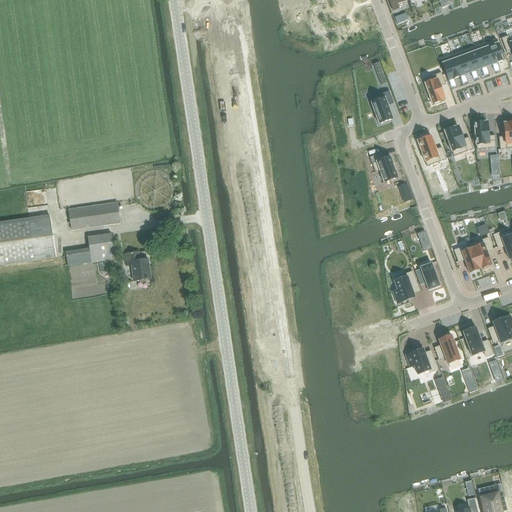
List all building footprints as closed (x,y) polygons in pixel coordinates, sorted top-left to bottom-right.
[(388,0),(393,11),(399,9),(397,5),(408,1),(408,0),(388,0)] [(508,36),(501,39),(506,53),(511,50),(511,37),(509,39),(508,36)] [(496,40),(484,44),(492,65),(494,72),(500,70),(497,63),(504,61),(496,40)] [(484,44),(473,48),(481,69),(483,76),(489,73),(487,67),(492,65),(484,44)] [(473,48),(463,52),(470,73),(473,79),(478,77),(476,71),(481,69),(473,48)] [(463,52),(452,56),(460,77),(462,83),(468,81),(465,75),(470,73),(463,52)] [(452,56),(441,60),(451,88),(456,86),(454,79),(460,77),(452,56)] [(441,73),(423,80),(432,105),(445,101),(440,87),(446,85),(441,73)] [(389,92),(369,99),(379,125),(392,120),(387,106),(393,104),(389,92)] [(475,131),(474,131),(474,139),(475,139),(477,151),(496,149),(494,136),(488,137),(487,123),(474,124),(475,131)] [(505,137),(499,138),(500,150),(511,149),(511,123),(504,124),(505,137)] [(458,127),(444,132),(454,157),(473,150),(469,138),(463,140),(458,127)] [(422,140),(417,142),(427,167),(446,160),(441,148),(436,150),(431,137),(426,138),(426,137),(421,138),(422,140)] [(382,154),(370,158),(375,173),(380,172),(384,183),(398,178),(395,171),(395,169),(394,170),(393,166),(394,166),(393,165),(390,157),(384,159),(382,154)] [(498,156),(490,157),(492,177),(500,176),(498,156)] [(71,232),(86,230),(110,226),(120,225),(117,203),(68,211),(71,232)] [(504,212),(497,215),(500,222),(504,221),(507,220),(504,212)] [(0,266),(56,258),(49,215),(0,222),(0,266)] [(485,225),(476,228),(480,237),(488,234),(485,225)] [(500,233),(493,236),(498,249),(504,247),(509,260),(510,260),(511,262),(511,261),(511,234),(511,231),(501,235),(500,233)] [(68,267),(115,260),(111,234),(87,238),(89,249),(66,252),(68,267)] [(488,239),(471,245),(480,270),(482,269),(483,271),(491,268),(490,266),(491,266),(487,253),(493,250),(488,239)] [(429,243),(421,246),(423,251),(431,249),(429,243)] [(471,245),(454,251),(458,263),(464,261),(469,274),(480,270),(471,245)] [(139,261),(138,253),(124,255),(126,267),(131,266),(133,282),(150,280),(147,260),(139,261)] [(421,270),(415,272),(420,286),(426,284),(428,291),(440,287),(431,264),(420,268),(421,270)] [(397,291),(393,292),(397,305),(415,298),(413,294),(419,292),(412,272),(405,275),(406,277),(394,282),(397,291)] [(494,327),(488,329),(493,343),(499,341),(500,344),(511,339),(511,335),(510,330),(511,329),(511,321),(510,317),(493,323),(494,327)] [(465,332),(463,333),(467,343),(472,357),(484,352),(486,357),(492,355),(487,341),(481,344),(476,328),(465,332)] [(441,346),(435,349),(439,360),(445,358),(447,365),(458,361),(460,360),(456,349),(451,336),(438,341),(441,346)] [(423,350),(405,356),(410,368),(414,366),(417,375),(430,371),(431,373),(437,370),(431,352),(425,354),(423,350)] [(496,361),(489,364),(495,382),(503,380),(496,361)] [(469,370),(462,373),(466,383),(470,394),(477,391),(473,380),(469,370)] [(442,378),(435,380),(439,392),(443,404),(450,401),(446,389),(442,378)] [(494,487),(479,491),(484,511),(500,511),(500,507),(505,506),(500,486),(494,487)] [(477,511),(475,499),(467,501),(469,510),(459,511),(477,511)]
